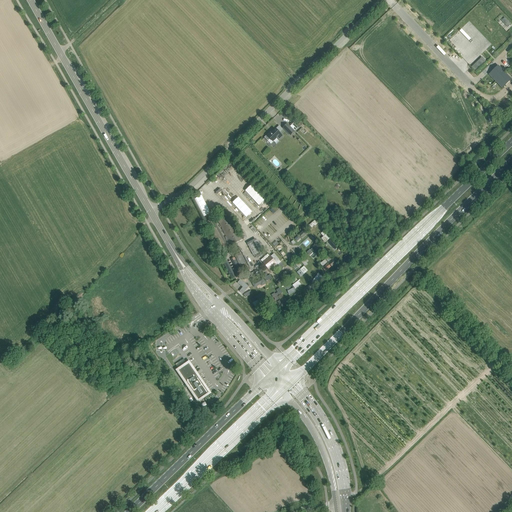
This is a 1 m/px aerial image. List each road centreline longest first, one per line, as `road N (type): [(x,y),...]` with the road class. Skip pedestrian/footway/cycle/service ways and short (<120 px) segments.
road 1 (primary): [(511,141),(278,367)]
road 2 (unclassified): [(149,210),(186,190),(382,0)]
road 3 (primary): [(292,384),(511,163)]
road 4 (tertiary): [(149,210),(30,0)]
road 5 (primary): [(269,375),(129,511)]
road 6 (primary): [(153,511),(283,392)]
road 7 (tertiary): [(169,244),(189,284),(269,375)]
road 8 (tertiary): [(278,367),(169,244)]
road 9 (secondary): [(338,501),(337,455),(292,384)]
road 10 (unclassified): [(511,373),(423,281)]
road 11 (secondary): [(283,392),(318,441),(338,501)]
